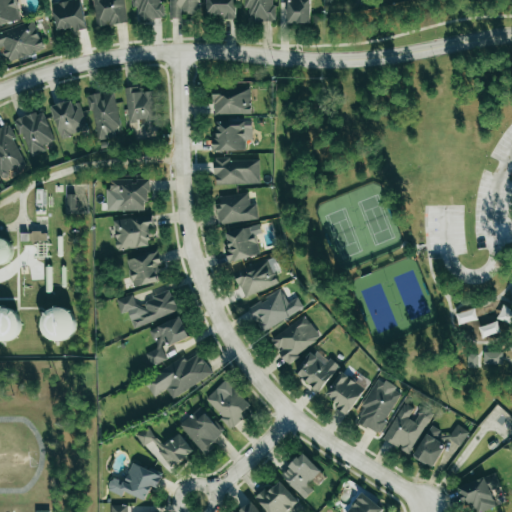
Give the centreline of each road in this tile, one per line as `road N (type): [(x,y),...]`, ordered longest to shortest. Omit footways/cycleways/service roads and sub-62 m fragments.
road 1 (residential): [(179,50),(184,206),(222,329),(291,413),(426,508)]
road 2 (residential): [(511,32),(354,59),(150,52),(73,65),(0,91)]
road 3 (residential): [(291,413),(195,501)]
